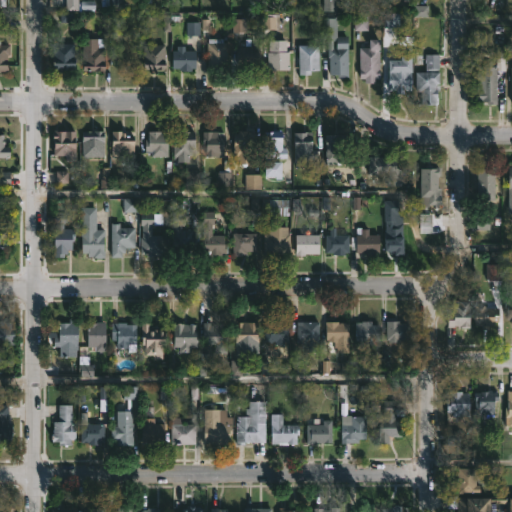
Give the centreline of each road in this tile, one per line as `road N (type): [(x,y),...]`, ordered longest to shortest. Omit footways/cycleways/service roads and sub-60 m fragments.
road 1 (residential): [(511,137),(409,138),(329,103),(0,101)]
road 2 (residential): [(459,0),(457,241),(428,360),(427,511)]
road 3 (residential): [(31,0),(31,511)]
road 4 (residential): [(441,283),(0,287)]
road 5 (residential): [(427,471),(0,471)]
